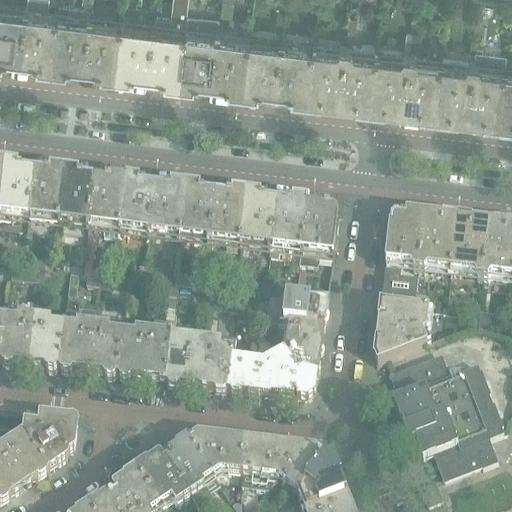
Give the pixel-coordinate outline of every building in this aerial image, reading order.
[(53,67),(60,10),(0,2),(0,60),(3,61),(4,56),(9,57),(9,55),(15,56),(15,57),(17,57),(26,58),(26,57),(32,58),(32,60),(37,61),(36,65),(53,67)] [(244,90),(250,33),(225,30),(228,8),(217,6),(214,23),(223,24),(222,30),(187,26),(180,82),(195,84),(195,80),(200,80),(200,79),(206,79),(206,80),(217,82),(217,81),(223,82),(223,83),(228,84),(228,88),(244,90)] [(116,74),(123,18),(60,10),(53,67),(67,69),(67,64),(72,65),(73,63),(79,64),(79,65),(90,66),(90,65),(96,66),(96,68),(101,68),(100,73),(116,74)] [(283,29),(283,16),(276,16),(275,29),(283,29)] [(369,106),(376,49),(353,46),(357,19),(347,17),(344,41),(339,40),(335,44),(313,41),(306,98),(321,100),(322,95),(357,99),(356,104),(369,106)] [(180,82),(187,26),(123,18),(116,74),(131,76),(131,72),(136,73),(136,71),(142,72),(154,74),(154,73),(160,74),(159,75),(165,76),(164,80),(180,82)] [(433,113),(440,57),(420,54),(421,34),(407,32),(405,49),(402,48),(400,52),(376,49),(369,106),(385,108),(386,103),(421,107),(420,112),(433,113)] [(306,98),(313,41),(250,33),(244,90),(260,92),(261,88),(265,88),(266,86),(272,87),(272,88),(279,89),(281,89),(287,89),(287,91),(292,92),(291,96),(306,98)] [(497,121),(504,65),(480,61),(480,58),(482,42),(471,40),(469,56),(466,56),(464,59),(440,57),(433,113),(449,116),(450,111),(485,115),(484,120),(497,121)] [(511,65),(504,65),(497,121),(511,123),(511,65)] [(0,222),(56,229),(62,177),(50,176),(49,180),(44,179),(44,181),(38,180),(38,179),(30,178),(30,179),(24,179),(24,177),(19,176),(19,172),(2,170),(0,187),(0,222)] [(118,236),(124,185),(110,183),(110,188),(105,187),(104,189),(98,188),(99,187),(90,186),(90,187),(84,186),(85,184),(79,184),(80,179),(62,177),(56,229),(118,236)] [(178,244),(185,192),(171,191),(171,195),(165,194),(165,196),(159,195),(151,194),(145,194),(145,192),(140,191),(140,187),(124,185),(118,236),(178,244)] [(238,251),(244,200),(232,198),(231,202),(226,202),(226,204),(220,203),(220,202),(212,201),(212,202),(206,201),(206,199),(201,199),(201,194),(185,192),(178,244),(238,251)] [(300,259),(306,207),(292,206),(292,210),(286,209),(286,211),(280,210),(280,209),(272,208),(272,209),(266,209),(266,207),(261,206),(262,202),(244,200),(238,251),(300,259)] [(336,240),(338,231),(339,220),(335,215),(307,212),(308,207),(306,207),(300,259),(299,266),(317,268),(317,265),(333,267),(333,263),(334,263),(334,261),(336,245),(336,243),(336,240)] [(451,281),(458,226),(443,224),(442,229),(406,224),(400,223),(400,224),(396,224),(392,227),(392,231),(390,231),(382,298),(408,302),(407,314),(415,315),(416,300),(418,283),(424,284),(425,281),(428,279),(451,281)] [(511,289),(511,232),(507,232),(506,237),(471,232),(472,227),(458,226),(451,281),(474,284),(477,288),(476,290),(488,291),(488,289),(492,287),(511,289)] [(92,269),(95,248),(87,248),(85,256),(83,268),(92,269)] [(50,276),(52,264),(40,263),(38,274),(50,276)] [(103,273),(102,282),(108,283),(112,284),(113,274),(103,273)] [(45,315),(49,291),(57,292),(59,277),(50,276),(38,274),(31,314),(45,315)] [(203,294),(203,286),(204,282),(174,279),(173,291),(178,292),(180,292),(190,293),(203,294)] [(71,280),(70,290),(78,291),(79,281),(71,280)] [(100,282),(98,291),(106,292),(108,283),(102,282),(100,282)] [(217,296),(217,288),(203,286),(203,294),(217,296)] [(177,305),(178,292),(173,291),(159,289),(157,303),(177,305)] [(263,302),(265,291),(255,290),(254,301),(263,302)] [(294,306),(295,295),(266,292),(265,291),(263,302),(294,306)] [(180,292),(179,300),(189,301),(190,293),(180,292)] [(301,307),(303,296),(295,295),(294,306),(301,307)] [(326,310),(328,298),(303,295),(303,296),(301,307),(326,310)] [(407,314),(408,302),(382,298),(381,311),(407,314)] [(319,381),(325,334),(328,310),(326,310),(301,307),(294,306),(263,302),(254,301),(240,299),(239,308),(238,324),(267,327),(268,327),(278,328),(290,330),(287,353),(283,356),(299,371),(298,380),(317,382),(319,381)] [(213,300),(211,315),(229,317),(234,308),(220,301),(213,300)] [(416,300),(415,315),(425,316),(427,302),(416,300)] [(479,323),(480,309),(467,308),(467,314),(461,313),(460,320),(479,323)] [(427,351),(422,339),(427,337),(429,316),(425,316),(415,315),(407,314),(381,311),(379,326),(380,326),(381,330),(379,346),(377,349),(376,349),(374,365),(375,365),(376,371),(377,371),(427,351)] [(165,312),(163,325),(174,326),(175,313),(165,312)] [(480,318),(478,334),(502,337),(504,321),(480,318)] [(59,375),(64,328),(51,327),(51,323),(20,319),(19,323),(5,321),(0,363),(0,367),(2,368),(4,371),(10,372),(13,369),(45,373),(48,377),(54,377),(57,375),(59,375)] [(167,388),(172,340),(174,326),(163,325),(155,324),(153,335),(138,333),(137,337),(123,335),(118,382),(119,382),(121,386),(128,386),(131,384),(166,388),(167,388)] [(118,382),(123,335),(110,334),(111,332),(110,330),(79,327),(78,330),(64,328),(59,375),(60,375),(63,379),(69,379),(72,376),(74,377),(104,380),(106,384),(113,385),(116,382),(118,382)] [(450,343),(447,335),(437,338),(440,347),(450,343)] [(228,399),(231,364),(233,364),(233,352),(222,350),(222,347),(222,346),(172,340),(167,388),(166,388),(165,391),(193,394),(194,393),(200,394),(201,395),(228,399)] [(504,440),(478,372),(448,384),(441,363),(432,367),(427,354),(391,368),(395,381),(391,382),(399,403),(394,405),(404,433),(410,431),(423,464),(434,460),(445,487),(482,472),(482,475),(498,469),(489,446),(504,440)] [(317,382),(298,380),(299,371),(283,356),(262,367),(233,364),(231,364),(228,399),(269,404),(271,402),(303,407),(315,398),(317,382)] [(74,455),(77,433),(72,428),(22,422),(20,432),(25,433),(23,443),(47,478),(66,466),(67,464),(67,461),(67,460),(69,459),(74,455)] [(47,478),(23,443),(0,458),(0,509),(18,497),(20,495),(20,493),(19,493),(23,490),(25,491),(27,491),(47,478)] [(242,482),(246,449),(198,444),(191,449),(215,484),(221,480),(242,482)] [(215,484),(191,449),(190,448),(189,448),(188,449),(184,449),(180,452),(179,455),(169,462),(167,464),(168,466),(163,469),(161,466),(159,465),(157,465),(147,472),(144,471),(139,475),(137,478),(136,478),(160,511),(165,511),(174,507),(177,511),(179,511),(205,496),(203,492),(215,484)] [(326,468),(319,463),(320,458),(246,449),(242,482),(278,487),(296,501),(326,468)] [(349,511),(333,469),(329,471),(326,468),(296,501),(300,511),(349,511)] [(160,511),(136,478),(136,479),(135,480),(132,479),(127,482),(127,486),(116,493),(115,494),(115,496),(118,499),(115,501),(113,502),(112,501),(110,502),(99,509),(96,508),(91,511),(90,511),(160,511)] [(435,489),(421,494),(428,511),(442,507),(435,489)] [(267,511),(270,511),(264,502),(256,507),(255,509),(257,511),(267,511)] [(233,511),(239,511),(240,506),(237,503),(234,503),(230,505),(230,506),(233,511)]
